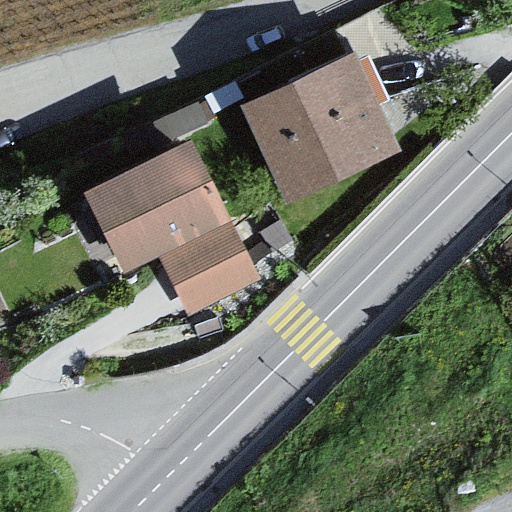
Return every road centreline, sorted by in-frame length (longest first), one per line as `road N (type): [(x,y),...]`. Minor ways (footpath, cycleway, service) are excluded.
road 1 (secondary): [(168,475),(511,132)]
road 2 (residential): [(0,429),(64,421),(101,433),(168,475)]
